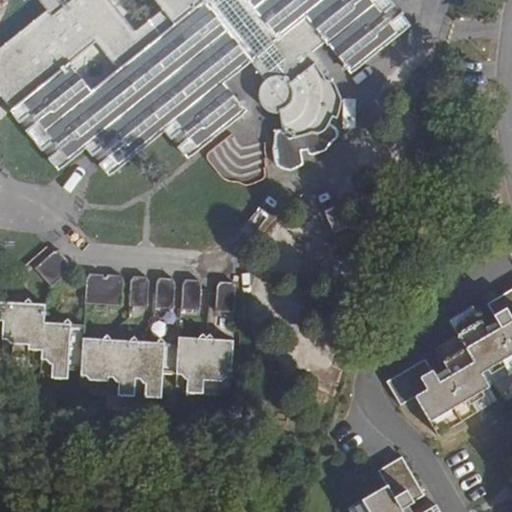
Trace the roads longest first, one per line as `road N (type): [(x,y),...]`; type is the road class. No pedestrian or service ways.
road 1 (unknown): [(368,118),(273,210),(241,233),(194,245),(122,247),(46,221),(0,193)]
road 2 (residential): [(511,261),(401,329),(370,372),(371,402),(450,511)]
road 3 (unknown): [(368,118),(311,274)]
